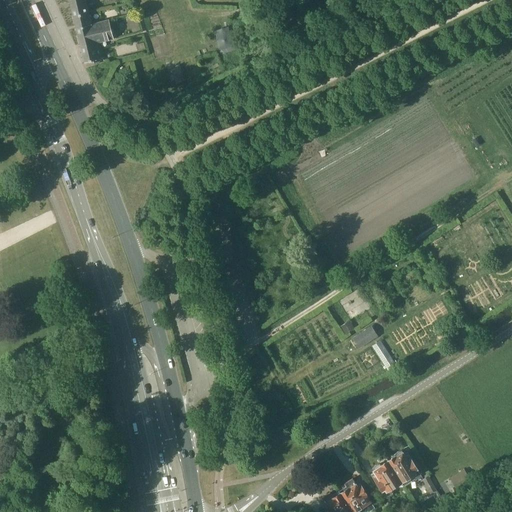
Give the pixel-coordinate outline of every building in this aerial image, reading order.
[(74,0),(70,1),(73,16),(89,13),(85,0),(74,0)] [(73,16),(76,28),(88,25),(90,35),(102,32),(102,30),(111,28),(109,20),(91,24),(89,13),(73,16)] [(88,25),(76,28),(81,48),(100,43),(113,39),(111,28),(102,30),(102,32),(90,35),(88,25)] [(104,61),(100,43),(81,48),(85,63),(94,61),(94,63),(104,61)] [(171,67),(176,82),(184,79),(179,65),(171,67)] [(345,334),(354,328),(350,321),(340,326),(345,334)] [(371,327),(353,338),(359,348),(377,336),(371,327)] [(373,346),(390,372),(397,367),(381,341),(373,346)] [(19,438),(17,468),(31,469),(33,439),(19,438)] [(395,457),(388,461),(402,483),(403,486),(412,481),(415,479),(415,480),(421,476),(406,452),(404,454),(403,452),(402,450),(401,450),(400,450),(400,451),(399,451),(398,451),(398,452),(397,452),(396,453),(395,453),(395,454),(394,455),(395,457)] [(390,490),(402,483),(388,461),(381,466),(380,464),(379,464),(378,464),(377,464),(377,465),(376,465),(375,465),(375,466),(374,466),(374,467),(373,467),(372,468),(372,469),(373,471),(374,472),(371,474),(382,491),(383,491),(387,497),(392,494),(390,490)] [(452,480),(457,490),(471,482),(465,472),(452,480)] [(428,476),(422,479),(430,494),(436,490),(428,476)] [(338,491),(351,511),(354,511),(364,506),(367,511),(368,511),(374,509),(370,502),(358,482),(354,484),(352,480),(345,484),(347,486),(338,491)] [(351,511),(338,491),(331,496),(329,493),(324,497),(327,503),(322,506),(326,511),(351,511)]
